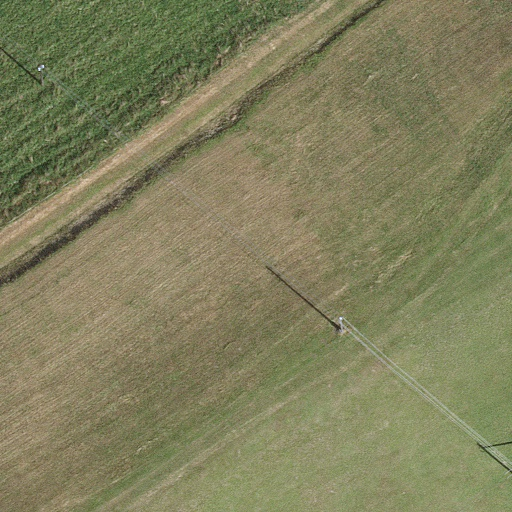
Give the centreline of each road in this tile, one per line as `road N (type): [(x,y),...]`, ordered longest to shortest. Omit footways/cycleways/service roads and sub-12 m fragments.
road 1 (track): [(0,253),(222,103),(356,0)]
road 2 (track): [(511,165),(401,312)]
